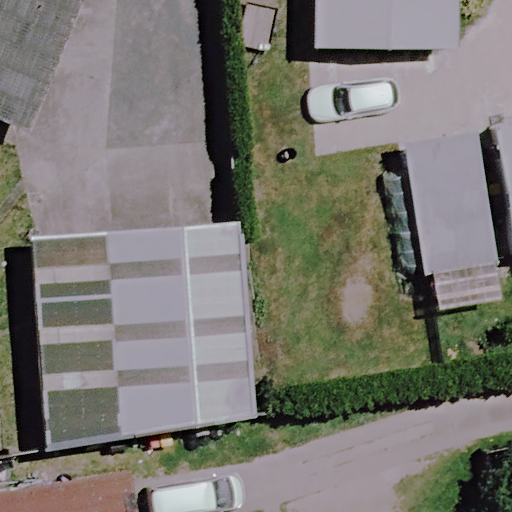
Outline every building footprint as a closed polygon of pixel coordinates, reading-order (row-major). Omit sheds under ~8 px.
[(0,0),(0,125),(4,127),(54,0),(0,0)] [(287,0),(286,47),(436,49),(436,0),(287,0)] [(511,250),(511,117),(472,124),(491,254),(511,250)] [(241,430),(225,224),(18,240),(34,446),(241,430)] [(0,511),(115,511),(110,470),(0,484),(0,511)]
